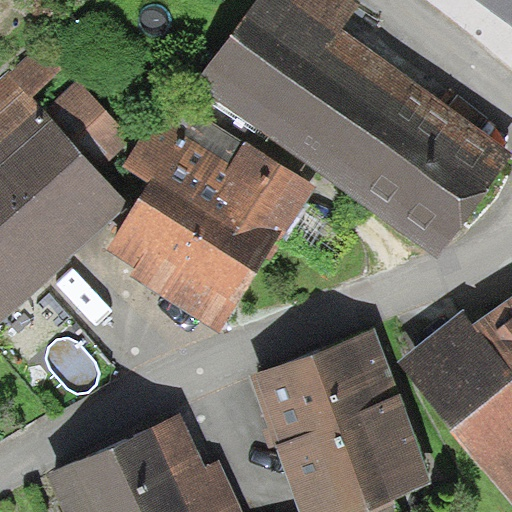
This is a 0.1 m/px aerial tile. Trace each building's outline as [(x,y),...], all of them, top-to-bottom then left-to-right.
[(362,5),(355,0),(258,0),(196,86),(440,263),(511,164),(511,155),(342,32),(362,5)] [(511,0),(464,0),(511,35),(511,0)] [(0,327),(132,208),(102,175),(45,113),(9,72),(0,80),(0,327)] [(45,113),(102,175),(134,145),(76,83),(45,113)] [(233,163),(157,116),(115,182),(143,199),(107,256),(136,274),(131,282),(221,338),(315,189),(244,145),(233,163)] [(511,299),(475,329),(463,313),(397,364),(511,510),(511,299)] [(372,511),(433,490),(375,334),(249,381),(298,511),(372,511)] [(245,511),(223,460),(206,467),(185,420),(48,480),(61,511),(245,511)]
